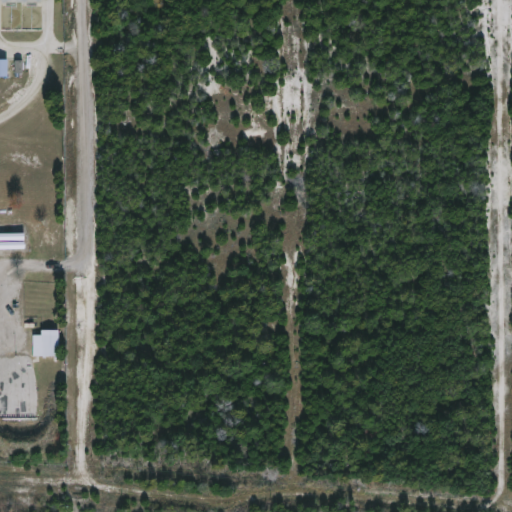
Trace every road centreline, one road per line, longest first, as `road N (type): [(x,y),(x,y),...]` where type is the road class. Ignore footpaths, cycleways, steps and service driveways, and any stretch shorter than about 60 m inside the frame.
road 1 (residential): [(0,492),(478,511),(492,502),(511,505)]
road 2 (residential): [(492,502),(503,450),(499,0)]
road 3 (residential): [(293,502),(291,0)]
road 4 (residential): [(81,0),(83,496)]
